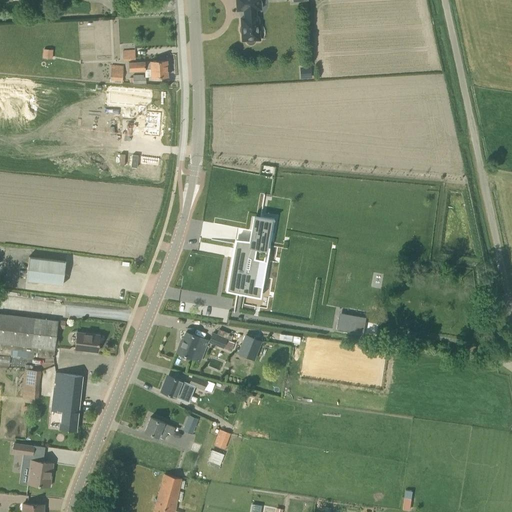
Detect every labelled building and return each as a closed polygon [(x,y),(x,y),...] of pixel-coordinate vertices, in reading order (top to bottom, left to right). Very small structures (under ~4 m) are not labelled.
[(241,18),(241,25),(240,28),(240,31),(242,34),(242,40),(246,40),(247,42),(248,44),(251,44),(253,43),(254,42),(255,40),(259,39),(258,17),(256,17),(256,9),(260,9),(260,8),(262,6),(262,3),(261,1),(260,0),(236,0),(237,10),(244,10),(244,18),(241,18)] [(41,57),(51,58),(51,48),(42,48),(41,57)] [(123,60),(135,59),(135,50),(123,51),(123,60)] [(166,60),(128,62),(129,71),(145,71),(145,69),(151,68),(151,77),(167,76),(166,60)] [(122,82),(123,66),(111,65),(110,81),(122,82)] [(311,77),(311,67),(300,67),(301,78),(311,77)] [(146,83),(145,77),(143,77),(143,74),(133,75),(133,83),(146,83)] [(117,89),(116,104),(138,106),(137,115),(145,116),(143,136),(159,137),(162,112),(147,111),(147,107),(149,107),(150,92),(117,89)] [(226,290),(226,291),(239,293),(240,287),(259,290),(264,259),(254,258),(254,255),(257,243),(265,244),(266,245),(270,223),(265,222),(265,221),(256,220),(256,221),(256,225),(252,224),(249,241),(236,239),(234,248),(237,249),(230,291),(226,290)] [(263,267),(261,285),(275,287),(276,281),(310,286),(309,293),(360,300),(365,265),(270,252),(268,268),(263,267)] [(63,284),(66,261),(29,257),(26,280),(63,284)] [(58,321),(0,313),(0,353),(11,355),(12,349),(39,352),(38,357),(54,358),(58,321)] [(338,319),(336,330),(362,335),(365,317),(356,316),(355,322),(338,319)] [(229,335),(229,333),(219,329),(217,335),(212,333),(208,342),(223,348),(224,347),(229,335)] [(197,359),(205,339),(186,331),(181,344),(180,343),(176,352),(193,357),(197,359)] [(98,351),(100,335),(77,332),(75,351),(82,352),(82,349),(98,351)] [(245,334),(238,353),(254,360),(262,340),(245,334)] [(23,369),(22,397),(38,397),(39,369),(23,369)] [(76,430),(82,376),(56,374),(51,411),(62,412),(60,427),(59,427),(59,428),(76,430)] [(189,383),(179,379),(169,375),(166,384),(164,383),(161,391),(183,400),(189,384),(204,390),(204,389),(213,392),(216,386),(214,386),(214,384),(192,375),(189,383)] [(193,433),(198,418),(189,415),(183,430),(193,433)] [(172,433),(175,427),(150,417),(145,431),(164,439),(167,431),(172,433)] [(225,449),(231,433),(220,429),(214,445),(225,449)] [(33,455),(34,446),(14,443),(12,452),(33,455)] [(211,450),(208,460),(218,464),(220,464),(223,454),(211,450)] [(31,459),(29,474),(22,473),(21,482),(28,483),(50,486),(53,463),(31,459)] [(180,479),(180,478),(165,473),(153,511),(175,511),(176,510),(174,510),(178,487),(180,479)] [(43,511),(44,504),(23,503),(22,511),(43,511)] [(248,511),(258,511),(259,504),(250,503),(248,511)]
